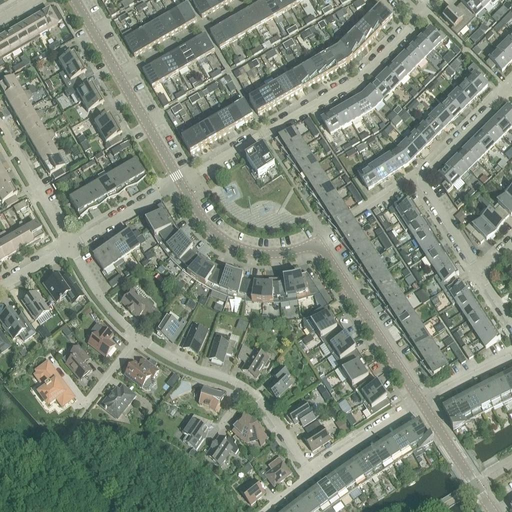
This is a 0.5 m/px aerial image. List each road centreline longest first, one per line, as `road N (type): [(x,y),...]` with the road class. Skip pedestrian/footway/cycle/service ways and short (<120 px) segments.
road 1 (residential): [(180,183),(354,77),(421,15)]
road 2 (tertiary): [(73,0),(180,183)]
road 3 (tertiary): [(316,246),(421,402)]
road 4 (tertiary): [(180,183),(205,226),(231,246),(260,254),(316,246)]
road 5 (residential): [(69,245),(0,125)]
road 6 (tertiary): [(421,402),(493,511)]
road 7 (residential): [(312,474),(421,402)]
road 8 (residential): [(420,179),(511,88)]
road 9 (residential): [(69,245),(180,183)]
road 10 (residential): [(420,179),(343,220),(316,246)]
